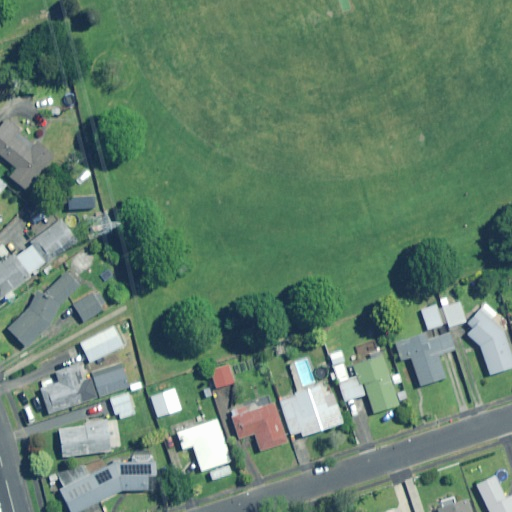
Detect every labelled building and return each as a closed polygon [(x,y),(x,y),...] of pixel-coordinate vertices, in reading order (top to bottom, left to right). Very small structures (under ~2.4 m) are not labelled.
[(71,104),(67,84),(51,87),(55,107),(71,104)] [(35,143),(6,120),(0,126),(0,156),(15,169),(8,178),(24,191),(54,154),(37,140),(35,143)] [(77,242),(59,220),(31,242),(32,244),(14,259),(11,255),(0,263),(0,299),(46,263),(47,265),(77,242)] [(80,287),(65,271),(5,328),(25,349),(48,327),(61,304),(80,287)] [(108,309),(97,290),(72,305),(82,323),(108,309)] [(454,303),(450,292),(417,303),(427,332),(403,341),(419,387),(445,378),(438,356),(455,350),(447,329),(466,322),(458,302),(454,303)] [(496,315),(486,304),(468,321),(474,327),(467,334),(479,346),(488,376),(511,368),(511,357),(504,333),(499,327),(492,320),(496,315)] [(123,347),(113,327),(79,344),(89,364),(123,347)] [(398,406),(397,402),(407,399),(399,373),(389,377),(382,356),(352,366),(356,377),(348,380),(343,364),(332,368),(344,402),(366,395),(373,414),(398,406)] [(234,384),(229,364),(209,370),(215,389),(234,384)] [(127,389),(120,369),(94,378),(92,373),(76,378),(74,373),(64,376),(65,381),(39,390),(47,415),(127,389)] [(326,408),(319,386),(278,399),(290,436),(300,433),(301,437),(342,424),(336,405),(326,408)] [(128,394),(110,399),(114,415),(118,414),(120,419),(133,416),(128,394)] [(286,444),(274,404),(255,410),(253,405),(229,412),(238,440),(253,435),(259,452),(286,444)] [(61,458),(110,452),(110,448),(120,447),(116,420),(88,424),(88,427),(58,431),(61,458)] [(232,471),(216,420),(173,434),(171,428),(162,431),(166,446),(179,441),(182,450),(192,447),(200,472),(210,469),(213,477),(232,471)] [(156,491),(156,462),(113,463),(87,476),(85,471),(80,462),(51,476),(68,511),(80,511),(121,492),(156,491)] [(511,511),(511,496),(505,500),(495,477),(476,486),(487,511),(511,511)] [(455,504),(453,500),(443,503),(445,509),(437,511),(471,511),(468,500),(455,504)]
